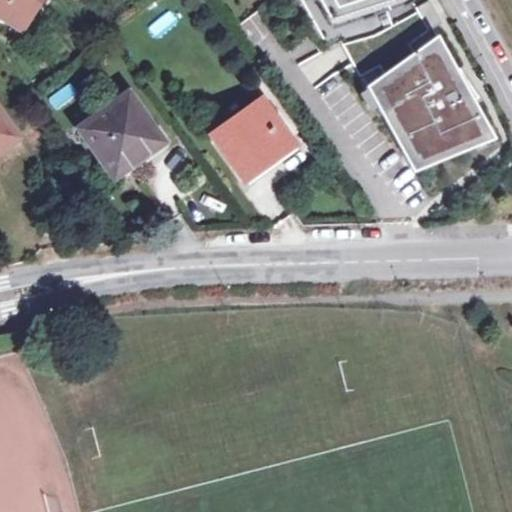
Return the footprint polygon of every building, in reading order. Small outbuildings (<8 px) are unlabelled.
[(38,0),(0,0),(0,14),(22,29),(38,0)] [(315,0),(327,20),(386,0),(315,0)] [(416,8),(429,30),(441,23),(429,1),(416,8)] [(452,73),(433,39),(365,88),(410,168),(487,137),(469,104),(477,99),(458,70),(452,73)] [(128,94),(79,129),(114,177),(164,142),(128,94)] [(260,102),(214,136),(244,179),(291,143),(260,102)] [(0,113),(0,149),(17,137),(0,113)]
